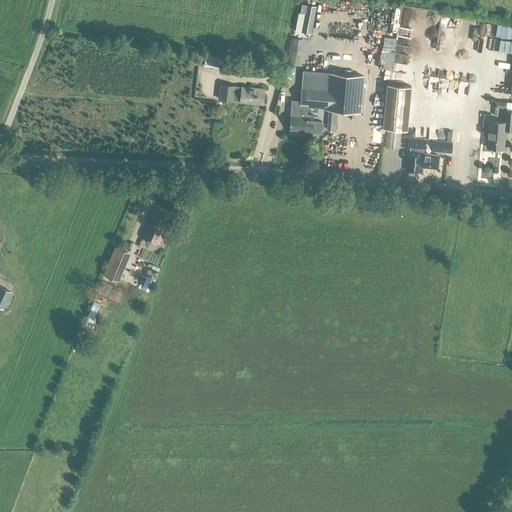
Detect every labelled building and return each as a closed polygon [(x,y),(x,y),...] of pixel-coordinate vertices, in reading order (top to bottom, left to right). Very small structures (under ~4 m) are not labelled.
[(302,4),(301,13),(305,14),(302,32),(311,33),(316,7),(307,5),(302,4)] [(511,37),(511,25),(496,25),(496,37),(511,37)] [(491,49),(492,35),(481,34),(480,48),(491,49)] [(354,43),(354,51),(367,50),(366,43),(354,43)] [(287,63),(298,65),(301,46),(291,44),(287,63)] [(204,65),(225,68),(227,58),(206,55),(204,65)] [(382,62),(381,72),(391,72),(391,63),(382,62)] [(301,87),(300,105),(308,106),(326,108),(326,109),(360,112),(363,76),(303,71),(302,87),(301,87)] [(448,84),(449,76),(429,75),(428,90),(438,90),(438,83),(448,84)] [(242,87),(236,86),(237,85),(220,84),(218,100),(234,101),(240,102),(263,104),(265,89),(242,86),(242,87)] [(387,84),(383,128),(387,128),(385,146),(399,147),(401,130),(407,130),(411,86),(387,84)] [(448,96),(447,88),(440,89),(441,97),(448,96)] [(291,115),(290,131),(312,133),(314,117),(307,116),(308,106),(300,105),(299,116),(291,115)] [(511,110),(505,110),(504,122),(490,121),(487,148),(504,149),(505,130),(511,130),(511,110)] [(408,149),(408,153),(407,153),(406,170),(422,171),(422,167),(423,154),(423,150),(425,150),(425,139),(408,138),(407,149),(408,149)] [(453,142),(433,140),(431,151),(452,153),(453,142)] [(423,154),(422,167),(437,168),(438,156),(423,154)] [(170,217),(154,210),(142,237),(159,244),(170,217)] [(128,232),(143,233),(144,221),(129,220),(128,232)] [(115,246),(103,274),(118,281),(131,252),(115,246)] [(0,286),(0,307),(4,309),(12,292),(1,286),(0,287),(0,286)]
